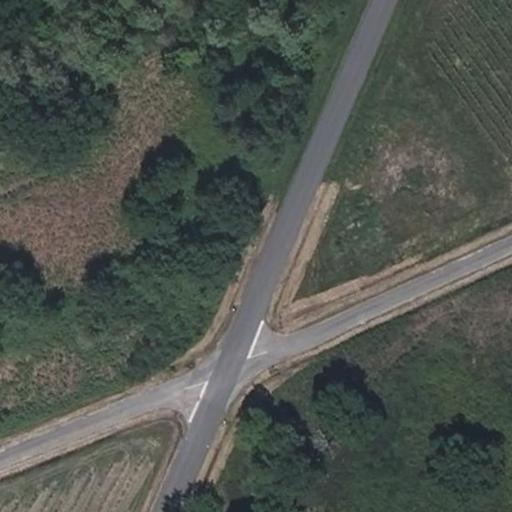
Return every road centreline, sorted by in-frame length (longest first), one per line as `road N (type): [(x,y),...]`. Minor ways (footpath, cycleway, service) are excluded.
road 1 (tertiary): [(395,0),(238,364)]
road 2 (unclassified): [(511,241),(238,364)]
road 3 (unclassified): [(0,457),(238,364)]
road 4 (tertiary): [(238,364),(175,511)]
